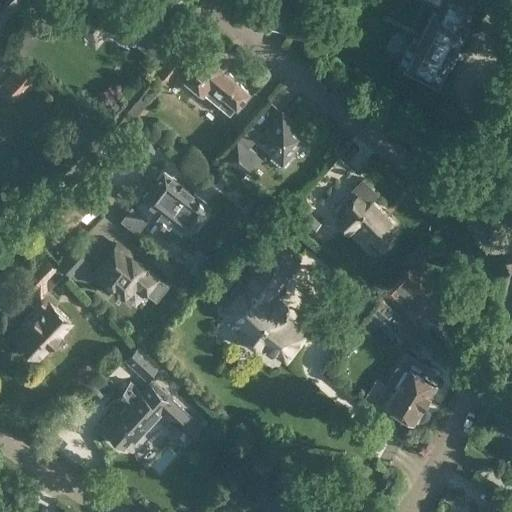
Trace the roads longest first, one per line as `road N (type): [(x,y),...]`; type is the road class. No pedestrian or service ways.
road 1 (residential): [(511,262),(193,0)]
road 2 (residential): [(404,511),(511,296)]
road 3 (residential): [(108,511),(0,439)]
